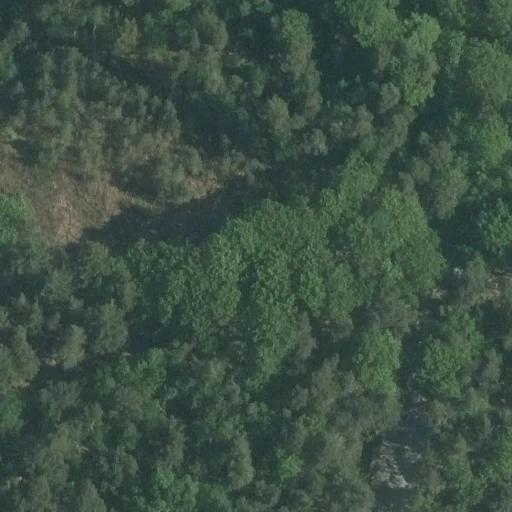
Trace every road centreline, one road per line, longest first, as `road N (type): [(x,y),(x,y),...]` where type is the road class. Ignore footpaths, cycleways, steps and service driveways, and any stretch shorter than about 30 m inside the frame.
road 1 (track): [(0,412),(195,338),(465,251)]
road 2 (track): [(321,182),(0,17)]
road 3 (track): [(0,230),(195,338)]
road 4 (tertiary): [(511,70),(382,0)]
